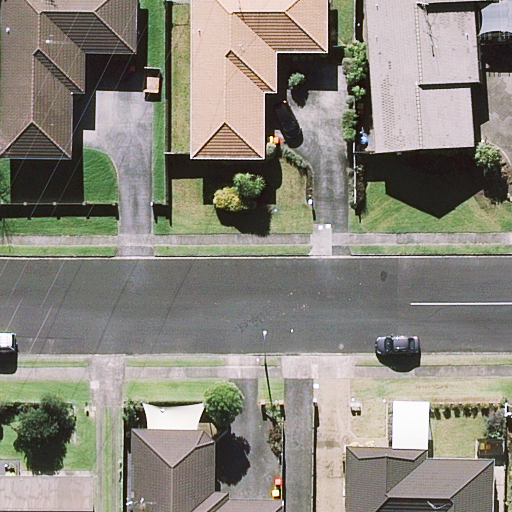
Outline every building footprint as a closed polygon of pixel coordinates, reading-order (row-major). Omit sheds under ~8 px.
[(11,0),(5,157),(75,160),(78,92),(89,93),(90,52),(139,54),(141,0),(11,0)] [(331,53),(331,0),(197,0),(196,158),(268,158),(269,93),(280,93),(280,52),(331,53)] [(481,81),(479,37),(511,35),(511,0),(372,0),(380,150),(477,146),(474,81),(481,81)] [(146,438),(132,438),(131,511),(280,511),(281,507),(212,506),(213,439),(146,438)] [(491,511),(493,466),(428,464),(428,458),(350,455),(348,511),(491,511)] [(92,511),(94,485),(11,481),(12,470),(0,469),(0,511),(92,511)]
